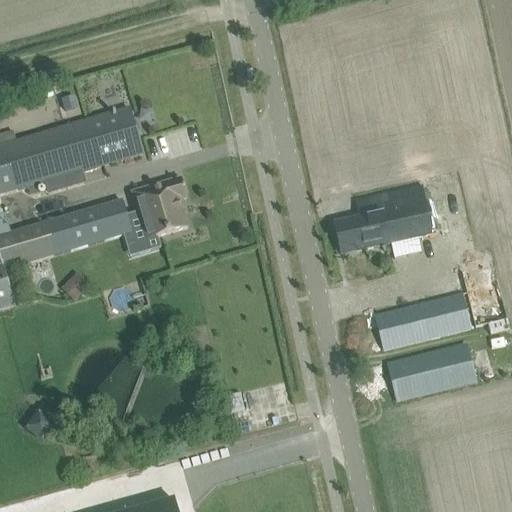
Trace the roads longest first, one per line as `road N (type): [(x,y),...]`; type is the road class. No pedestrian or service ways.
road 1 (unclassified): [(361,511),(250,0)]
road 2 (track): [(229,14),(0,78)]
